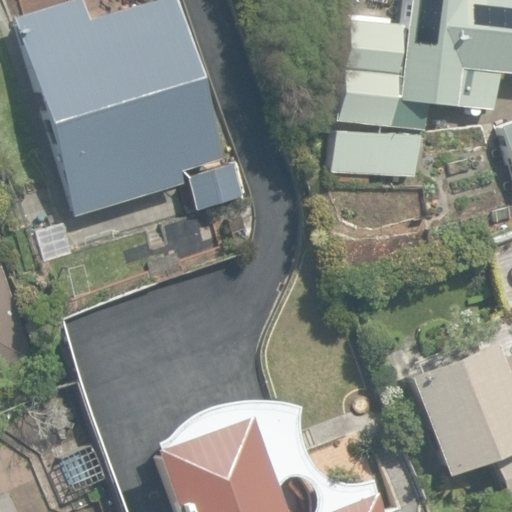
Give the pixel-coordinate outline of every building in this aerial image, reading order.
[(67,0),(3,18),(60,221),(181,187),(175,167),(213,156),(169,0),(67,0)] [(511,0),(399,0),(397,26),(337,20),(326,123),(415,133),(418,104),(484,111),(488,72),(511,74),(511,0)] [(511,119),(489,127),(511,195),(511,119)] [(321,171),(410,175),(412,134),(323,130),(321,171)] [(482,458),(501,511),(511,511),(511,236),(480,248),(511,334),(511,346),(486,356),(480,340),(394,372),(433,477),(482,458)] [(0,372),(28,363),(0,282),(0,372)] [(377,511),(367,479),(358,482),(348,484),(339,484),(329,482),(320,479),(312,474),(305,468),(299,461),(294,452),(291,443),(289,434),(289,424),(291,415),(295,406),(281,401),(267,398),(252,396),(238,396),(223,397),(209,400),(195,405),(182,411),(170,419),(159,427),(149,437),(141,448),(163,511),(377,511)]
